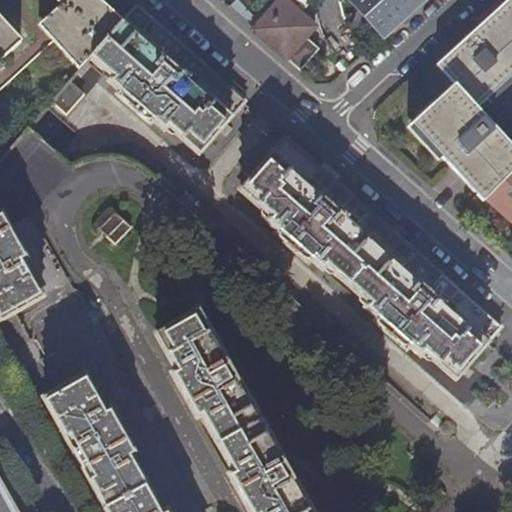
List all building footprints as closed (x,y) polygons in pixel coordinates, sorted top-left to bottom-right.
[(90,57),(122,20),(100,0),(49,0),(56,8),(35,28),(78,71),(90,57)] [(286,0),(281,0),(255,30),(288,59),(301,71),(321,49),(307,37),(317,26),(286,0)] [(350,0),(384,38),(425,0),(350,0)] [(511,175),(511,145),(478,108),(488,98),(492,101),(511,82),(511,0),(509,0),(439,65),(456,84),(414,123),(446,158),(485,201),(489,198),(511,175)] [(245,102),(135,5),(122,20),(90,57),(113,78),(110,82),(121,91),(118,94),(150,124),(154,120),(166,130),(169,127),(199,153),(245,102)] [(0,62),(18,47),(0,26),(0,71),(0,70),(0,62)] [(68,82),(51,101),(66,114),(83,95),(68,82)] [(55,123),(54,121),(46,124),(47,126),(46,130),(45,132),(51,137),(52,136),(57,135),(59,136),(60,126),(58,126),(55,123)] [(501,328),(285,137),(240,189),(271,217),(268,221),(279,230),(276,234),(309,263),(312,260),(323,269),(327,266),(369,304),(366,308),(377,317),(374,321),(407,349),(410,346),(421,356),(425,352),(455,379),(460,373),(482,349),(491,339),(501,328)] [(511,175),(489,198),(511,217),(511,175)] [(150,218),(133,201),(113,219),(130,237),(150,218)] [(0,320),(13,313),(42,297),(22,260),(26,257),(12,232),(2,213),(0,213),(0,320)] [(311,511),(204,321),(198,311),(166,328),(157,334),(177,370),(172,373),(183,394),(197,417),(202,415),(233,471),(228,474),(241,496),(249,511),(311,511)] [(44,398),(107,511),(168,511),(168,510),(164,511),(133,455),(136,453),(123,429),(111,408),(107,410),(86,374),(57,391),(44,398)] [(0,483),(16,511),(18,511),(0,479),(0,483)] [(16,511),(0,483),(0,511),(16,511)]
